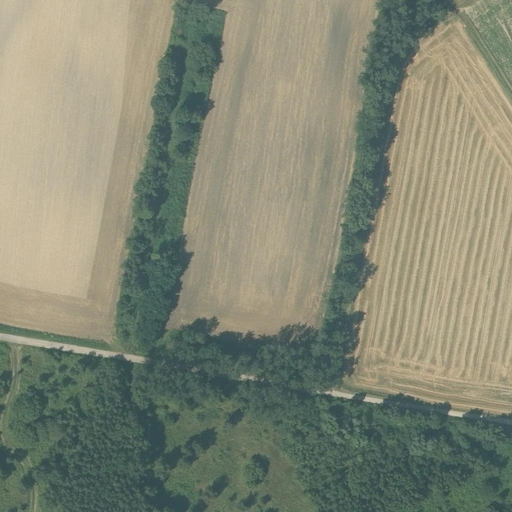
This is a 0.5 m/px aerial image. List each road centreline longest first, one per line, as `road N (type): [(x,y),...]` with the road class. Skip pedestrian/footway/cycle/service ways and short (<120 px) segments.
road 1 (track): [(511,425),(0,338)]
road 2 (track): [(457,10),(403,49),(388,84),(330,393)]
road 3 (track): [(121,358),(154,234),(186,48)]
